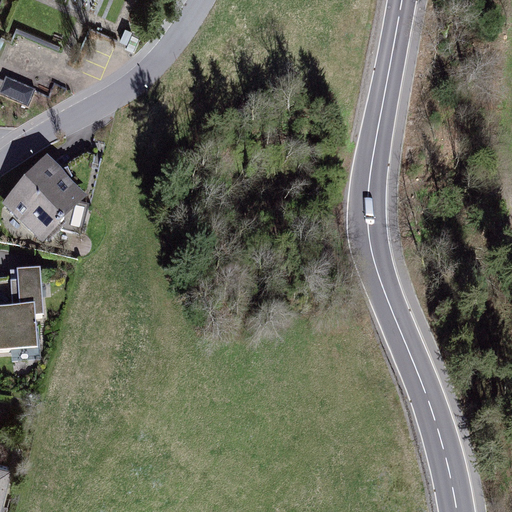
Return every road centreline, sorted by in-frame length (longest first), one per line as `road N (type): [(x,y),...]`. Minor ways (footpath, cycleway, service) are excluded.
road 1 (tertiary): [(401,0),(367,218),(372,263),(441,447),(454,511)]
road 2 (residential): [(198,0),(161,55),(123,92),(0,166)]
